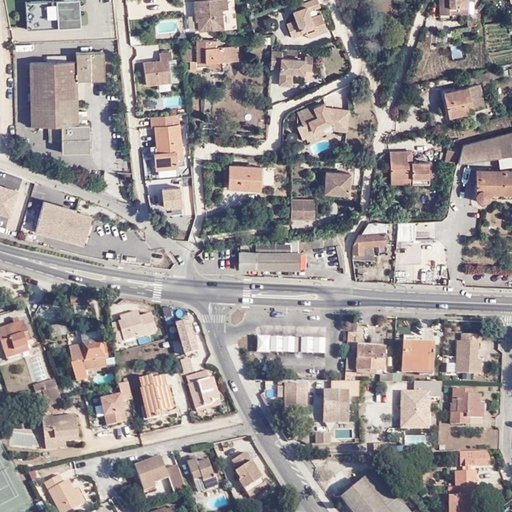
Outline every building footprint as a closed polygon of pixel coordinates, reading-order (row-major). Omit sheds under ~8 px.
[(81,28),(79,0),(64,1),(64,0),(53,0),(54,2),(27,4),(28,31),(81,28)] [(194,0),(195,2),(196,10),(198,10),(199,21),(200,31),(223,29),(222,11),(228,10),(227,0),(194,0)] [(313,29),(314,30),(324,26),(321,18),(320,15),(320,14),(309,18),(307,11),(319,6),(316,0),(310,0),(304,3),(305,7),(299,9),(302,18),(301,18),(296,20),(286,24),(291,37),(301,33),(300,31),(312,27),(313,29)] [(439,0),(440,16),(451,15),(469,15),(469,8),(469,7),(473,6),(473,2),(477,1),(477,0),(439,0)] [(302,18),(299,9),(293,12),(296,20),(301,18),(302,18)] [(326,30),(324,26),(314,30),(313,29),(305,32),(307,38),(315,35),(326,30)] [(224,61),(224,47),(216,47),(215,42),(198,43),(199,48),(188,49),(188,61),(192,61),(196,61),(224,61)] [(240,46),(224,47),(224,61),(240,61),(240,46)] [(275,51),(272,51),(271,68),(279,68),(278,84),(290,84),(291,71),(303,72),(303,69),(311,69),(311,56),(304,56),(304,60),(282,58),(282,51),(275,51)] [(76,63),(30,65),(32,128),(54,127),(62,127),(62,138),(63,155),(90,154),(89,126),(79,126),(77,82),(106,81),(104,53),(76,54),(76,63)] [(168,105),(168,110),(177,109),(176,104),(178,104),(173,54),(148,56),(153,106),(168,105)] [(474,76),(476,82),(505,76),(504,70),(474,76)] [(206,84),(194,82),(193,89),(205,91),(206,84)] [(445,95),(450,119),(477,113),(487,111),(482,87),(472,89),(445,95)] [(346,130),(348,109),(333,108),(332,113),(326,112),(324,107),(323,103),(314,107),(313,104),(303,108),(304,110),(297,113),(301,123),(296,125),(301,138),(322,129),(321,125),(331,121),(333,124),(332,128),(346,130)] [(179,115),(151,117),(152,127),(155,127),(158,152),(155,152),(157,169),(179,168),(177,160),(183,159),(179,115)] [(62,127),(54,127),(55,138),(62,138),(62,127)] [(144,128),(145,139),(154,138),(153,127),(144,128)] [(500,159),(511,157),(511,133),(467,143),(464,146),(459,164),(500,159)] [(458,151),(448,148),(444,161),(454,164),(458,151)] [(412,182),(412,186),(429,186),(429,164),(407,165),(406,154),(390,154),(391,182),(412,182)] [(511,157),(500,159),(501,168),(511,167),(511,157)] [(238,182),(238,185),(258,186),(260,166),(230,163),(228,181),(238,182)] [(334,192),(342,193),(349,193),(351,173),(328,171),(326,191),(334,192)] [(511,171),(476,171),(475,194),(476,199),(476,200),(477,201),(478,202),(479,202),(480,203),(481,203),(482,203),(483,203),(484,203),(485,203),(486,202),(487,202),(488,201),(488,200),(489,199),(489,198),(489,193),(511,192),(511,171)] [(18,179),(0,172),(0,210),(2,211),(4,208),(18,179)] [(317,199),(291,199),(291,219),(316,218),(317,199)] [(94,219),(44,206),(37,233),(88,246),(93,224),(94,219)] [(364,235),(386,233),(386,221),(374,220),(368,221),(364,235)] [(415,222),(401,221),(400,240),(414,241),(415,222)] [(387,244),(386,233),(364,235),(361,235),(355,246),(354,254),(365,255),(366,248),(375,246),(387,244)] [(318,247),(317,239),(317,237),(304,238),(306,248),(318,247)] [(324,238),(325,247),(340,245),(339,237),(324,238)] [(259,245),(259,254),(293,253),(293,244),(259,245)] [(375,260),(375,246),(366,248),(365,255),(354,254),(353,260),(375,260)] [(241,264),(241,272),(303,271),(302,253),(293,253),(259,254),(241,254),(241,264)] [(70,307),(84,305),(82,294),(75,295),(76,297),(68,298),(70,307)] [(120,321),(138,317),(137,313),(119,318),(120,321)] [(121,324),(110,327),(113,345),(154,334),(149,315),(139,318),(138,317),(120,321),(121,324)] [(182,354),(197,352),(193,318),(178,319),(182,354)] [(0,330),(0,339),(5,354),(28,346),(27,344),(25,339),(30,337),(24,322),(21,323),(14,325),(0,330)] [(358,323),(349,323),(349,333),(357,333),(358,323)] [(51,339),(67,335),(64,325),(45,329),(51,339)] [(478,375),(479,361),(479,344),(483,344),(483,336),(463,335),(463,343),(459,342),(458,374),(478,375)] [(404,373),(422,374),(422,370),(435,370),(436,344),(424,344),(424,340),(417,340),(417,336),(406,336),(404,373)] [(76,365),(70,366),(75,383),(85,380),(83,374),(106,369),(100,341),(81,345),(81,346),(82,351),(77,352),(78,354),(74,355),(76,365)] [(30,352),(28,346),(5,354),(7,360),(30,352)] [(67,349),(70,366),(76,365),(74,355),(78,354),(77,352),(82,351),(81,346),(67,349)] [(386,371),(386,348),(359,348),(358,359),(348,358),(347,382),(360,382),(361,370),(386,371)] [(192,362),(181,365),(184,376),(195,373),(192,362)] [(213,391),(209,381),(206,373),(187,379),(199,410),(214,405),(213,403),(221,400),(217,389),(213,391)] [(403,375),(395,375),(394,382),(403,383),(403,375)] [(160,415),(167,413),(171,412),(166,389),(163,378),(150,381),(149,379),(138,381),(141,391),(138,392),(145,424),(162,420),(160,415)] [(214,379),(209,381),(213,391),(217,389),(214,379)] [(45,385),(47,391),(58,389),(56,382),(45,385)] [(347,382),(332,382),(332,391),(324,391),(324,414),(349,414),(349,396),(361,396),(360,382),(347,382)] [(128,383),(121,385),(124,399),(132,397),(128,383)] [(444,386),(444,383),(416,383),(416,392),(403,393),(403,420),(418,420),(419,429),(430,429),(430,398),(430,393),(443,393),(444,386)] [(35,387),(37,393),(43,392),(47,391),(45,385),(35,387)] [(289,387),(289,400),(290,400),(308,398),(307,386),(289,387)] [(170,388),(166,389),(171,412),(167,413),(168,415),(168,416),(174,415),(176,412),(170,388)] [(58,389),(47,391),(43,392),(49,409),(64,404),(63,401),(58,389)] [(483,396),(474,395),(471,395),(470,391),(455,390),(454,400),(459,401),(459,405),(453,405),(453,425),(469,426),(469,419),(469,416),(483,416),(483,405),(483,396)] [(100,396),(108,425),(129,420),(121,391),(100,396)] [(307,409),(308,398),(290,400),(290,409),(307,409)] [(487,405),(483,405),(483,416),(469,416),(469,419),(486,419),(487,405)] [(349,414),(324,414),(324,422),(349,422),(349,414)] [(42,421),(45,446),(64,444),(78,442),(75,417),(42,421)] [(403,429),(419,429),(418,420),(403,420),(403,429)] [(317,435),(318,445),(333,444),(333,434),(317,435)] [(491,459),(489,451),(466,452),(466,466),(471,466),(491,465),(491,459)] [(245,497),(257,490),(253,484),(259,480),(243,455),(230,463),(236,472),(233,474),(238,481),(237,483),(245,497)] [(186,462),(193,483),(200,480),(204,492),(205,492),(217,488),(214,478),(212,478),(208,465),(202,467),(201,465),(196,467),(194,459),(186,462)] [(160,460),(135,469),(141,488),(153,485),(168,480),(174,499),(186,495),(177,469),(165,474),(160,460)] [(409,511),(403,503),(376,470),(343,497),(354,511),(409,511)] [(472,472),(466,472),(457,472),(457,486),(458,495),(453,495),(449,496),(449,511),(471,511),(471,506),(471,491),(477,491),(478,490),(478,472),(472,472)] [(57,511),(69,511),(79,507),(72,493),(71,493),(66,484),(62,486),(57,478),(43,486),(57,511)] [(200,480),(193,483),(196,495),(204,492),(200,480)] [(263,487),(259,480),(253,484),(257,490),(245,497),(249,502),(266,492),(263,487)] [(153,485),(141,488),(143,494),(155,491),(153,485)] [(75,491),(72,493),(79,507),(83,505),(75,491)] [(410,497),(403,503),(409,511),(413,511),(418,508),(410,497)]
